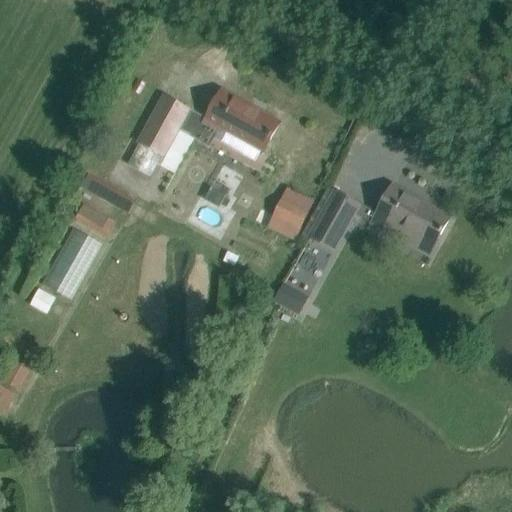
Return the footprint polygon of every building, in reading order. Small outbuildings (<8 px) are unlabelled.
[(223,91),(205,124),(219,132),(221,128),(264,152),(280,123),(223,91)] [(140,144),(162,157),(163,157),(189,110),(168,98),(164,97),(138,143),(140,144)] [(86,189),(128,213),(136,200),(93,176),(86,189)] [(211,183),(204,198),(219,204),(225,189),(211,183)] [(393,186),(375,219),(390,227),(392,223),(434,247),(450,218),(393,186)] [(273,215),(267,227),(293,240),(299,227),(312,201),(286,189),(273,215)] [(310,237),(334,251),(360,206),(335,192),(310,237)] [(84,204),(78,214),(110,232),(116,222),(84,204)] [(73,230),(43,287),(69,300),(71,301),(101,244),(99,243),(73,230)] [(228,252),(223,262),(235,267),(239,258),(228,252)] [(285,283),(274,302),(299,316),(310,297),(285,283)] [(40,290),(31,306),(44,312),(53,297),(40,290)] [(0,340),(0,349),(12,357),(22,339),(6,330),(0,340)] [(6,384),(19,391),(28,375),(14,368),(6,384)] [(0,411),(6,415),(17,395),(0,386),(0,411)]
